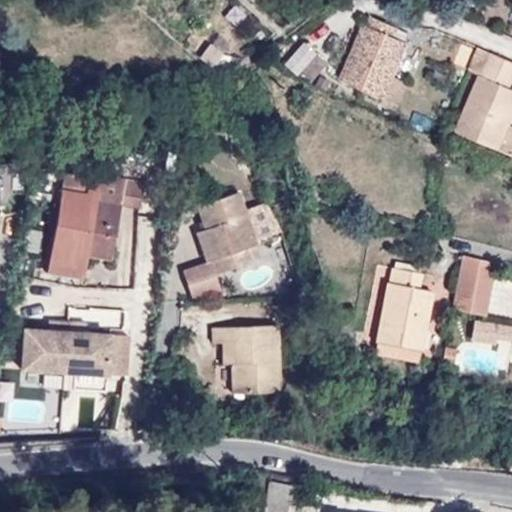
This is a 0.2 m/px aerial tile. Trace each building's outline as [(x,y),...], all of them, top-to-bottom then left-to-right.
[(172,0),(130,0),(181,44),(189,36),(173,22),(183,11),(172,0)] [(393,77),(407,43),(405,42),(396,38),(399,30),(370,16),(342,81),(384,99),(393,77)] [(408,34),(399,30),(396,38),(405,42),(408,34)] [(315,54),(303,43),(284,64),(296,75),(300,72),(315,54)] [(511,89),(510,88),(511,82),(511,62),(479,48),(469,70),(483,76),(458,132),(511,155),(511,126),(508,124),(511,115),(511,89)] [(311,82),(327,64),(315,54),(300,72),(311,82)] [(399,105),(409,83),(393,77),(384,99),(399,105)] [(56,221),(50,261),(76,265),(80,244),(112,250),(120,205),(140,208),(144,182),(60,168),(51,221),(56,221)] [(239,192),(197,206),(205,229),(215,259),(212,260),(217,274),(252,262),(247,248),(257,244),(239,192)] [(215,259),(205,229),(197,232),(207,262),(212,260),(215,259)] [(112,250),(80,244),(76,265),(50,261),(48,272),(83,278),(87,255),(111,259),(112,250)] [(462,254),(452,305),(486,312),(495,262),(462,254)] [(422,274),(424,267),(396,262),(394,269),(422,274)] [(391,268),(377,341),(421,349),(432,291),(419,289),(422,274),(394,269),(391,268)] [(353,330),(355,309),(329,311),(342,356),(356,354),(353,330)] [(511,344),(511,321),(476,319),(474,342),(511,344)] [(65,370),(68,322),(50,322),(49,332),(25,331),(23,368),(65,370)] [(128,337),(85,334),(86,323),(68,322),(65,370),(126,374),(128,337)] [(279,326),(213,328),(213,344),(222,343),(231,343),(232,364),(233,394),(281,392),(279,326)] [(421,349),(377,341),(375,354),(418,363),(421,349)] [(232,364),(231,343),(222,343),(223,365),(232,364)] [(301,490),(269,484),(263,511),(328,511),(329,510),(299,504),(301,490)]
